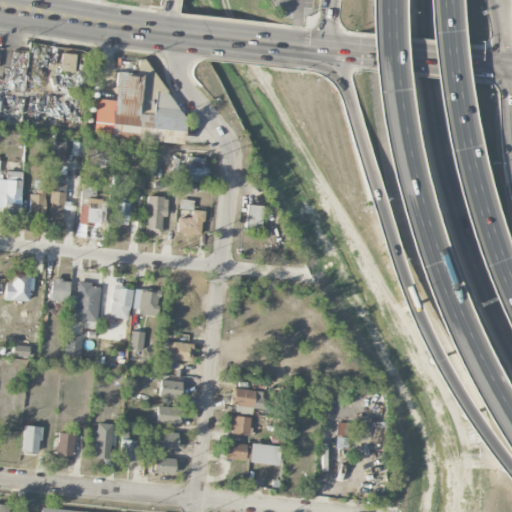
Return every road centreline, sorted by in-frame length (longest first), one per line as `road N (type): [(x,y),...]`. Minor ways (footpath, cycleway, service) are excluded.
road 1 (motorway): [(388,0),(393,121),(415,215),(450,319),(511,434)]
road 2 (motorway): [(407,0),(421,150),(441,231),(511,396)]
road 3 (motorway): [(511,348),(463,229),(434,91),(426,0)]
road 4 (residential): [(193,511),(232,155)]
road 5 (residential): [(0,476),(331,511)]
road 6 (motorway): [(511,303),(463,161),(440,0)]
road 7 (residential): [(309,278),(0,246)]
road 8 (motorway): [(377,203),(423,343),(511,477)]
road 9 (primary): [(0,7),(193,36)]
road 10 (motorway): [(330,50),(345,74),(377,203)]
road 11 (residential): [(232,155),(185,86),(183,35)]
road 12 (primary): [(357,53),(479,65)]
